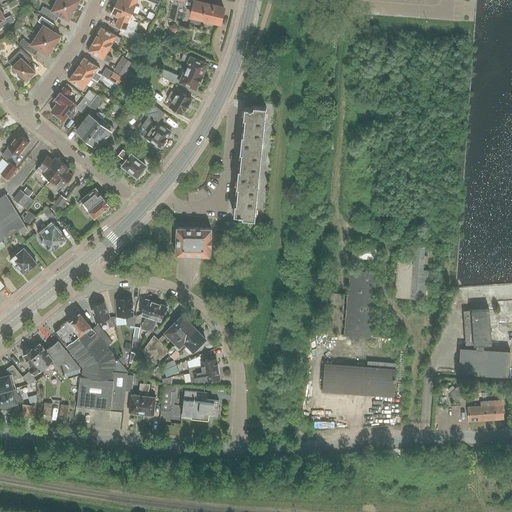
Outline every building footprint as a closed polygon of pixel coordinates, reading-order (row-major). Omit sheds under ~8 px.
[(57,0),(57,1),(74,10),(79,0),(57,0)] [(117,0),(115,5),(132,12),(137,0),(117,0)] [(191,17),(193,17),(191,22),(200,24),(201,19),(220,23),(224,8),(201,2),(201,0),(187,0),(187,1),(194,3),(191,17)] [(69,20),(74,10),(57,1),(51,11),(43,7),(40,12),(57,21),(60,15),(69,20)] [(130,19),(132,12),(115,5),(111,15),(119,18),(115,26),(122,28),(120,33),(127,37),(140,42),(143,36),(134,32),(138,22),(130,19)] [(0,28),(0,29),(14,21),(11,16),(5,19),(0,9),(0,28)] [(37,35),(54,46),(61,36),(52,30),(55,25),(42,16),(38,22),(44,25),(37,35)] [(175,24),(169,27),(173,32),(174,34),(178,32),(177,30),(178,29),(175,24)] [(122,39),(118,37),(101,28),(95,39),(110,48),(114,40),(120,43),(122,39)] [(48,56),(54,46),(37,35),(31,45),(22,39),(19,44),(22,47),(35,55),(39,50),(48,56)] [(106,55),(110,48),(95,39),(88,51),(109,63),(112,58),(106,55)] [(27,81),(36,72),(28,65),(32,60),(21,49),(8,62),(20,74),(17,76),(23,81),(25,79),(27,81)] [(185,69),(203,77),(205,72),(204,70),(207,64),(206,64),(205,62),(203,62),(202,62),(189,56),(190,54),(185,52),(181,59),(188,62),(185,69)] [(122,57),(113,70),(123,77),(132,63),(122,57)] [(77,69),(91,78),(96,71),(98,73),(100,69),(84,58),(77,69)] [(113,72),(106,68),(102,75),(109,79),(113,72)] [(86,86),(91,78),(77,69),(69,80),(85,91),(88,87),(86,86)] [(203,77),(185,69),(182,76),(178,75),(178,76),(168,71),(163,69),(160,76),(165,78),(174,84),(177,80),(178,81),(197,89),(199,83),(201,82),(203,77)] [(117,85),(122,77),(113,72),(109,79),(117,85)] [(133,77),(128,83),(138,91),(143,85),(133,77)] [(76,113),(75,110),(73,108),(77,104),(69,99),(71,97),(69,95),(71,92),(64,87),(53,101),(57,104),(51,111),(64,120),(67,116),(70,118),(72,117),(76,113)] [(97,95),(89,89),(84,96),(91,102),(97,95)] [(172,101),(169,107),(174,110),(175,110),(182,114),(183,113),(184,113),(192,99),(178,91),(176,94),(172,91),(167,99),(172,101)] [(103,99),(97,95),(89,107),(95,111),(103,99)] [(83,113),(91,103),(84,97),(76,108),(83,113)] [(166,142),(166,139),(171,132),(158,123),(164,113),(152,103),(144,114),(149,117),(138,133),(150,142),(152,141),(161,147),(162,145),(164,145),(166,142)] [(245,108),(241,143),(262,145),(266,107),(254,106),(253,108),(245,108)] [(131,116),(124,110),(116,120),(124,125),(131,116)] [(93,111),(89,115),(77,130),(88,138),(100,123),(103,119),(93,111)] [(88,138),(99,147),(111,131),(113,128),(103,119),(100,123),(88,138)] [(9,157),(13,151),(19,155),(29,142),(19,134),(9,146),(8,148),(4,154),(9,157)] [(241,143),(238,179),(259,181),(262,145),(241,143)] [(142,171),(146,166),(132,155),(131,156),(123,149),(115,160),(137,177),(138,175),(140,177),(143,173),(142,171)] [(50,179),(63,163),(55,157),(53,160),(47,156),(37,169),(50,179)] [(8,180),(18,169),(10,162),(1,174),(8,180)] [(67,171),(70,168),(63,163),(50,179),(63,189),(73,175),(67,171)] [(238,179),(234,215),(243,216),(243,218),(255,219),(259,181),(238,179)] [(95,217),(103,210),(104,211),(106,211),(108,209),(109,207),(108,206),(109,205),(96,188),(81,200),(86,206),(84,208),(87,212),(89,210),(95,217)] [(29,196),(20,190),(13,199),(22,206),(29,196)] [(0,240),(25,225),(6,194),(0,197),(0,240)] [(66,199),(60,194),(50,207),(56,212),(66,199)] [(47,207),(43,211),(50,220),(55,216),(47,207)] [(29,211),(23,219),(29,224),(35,216),(29,211)] [(43,238),(42,239),(51,251),(59,245),(61,245),(62,245),(66,242),(65,242),(66,240),(66,239),(61,233),(62,232),(57,226),(56,227),(52,222),(38,233),(43,238)] [(211,256),(211,228),(177,228),(176,255),(211,256)] [(377,247),(353,245),(351,258),(376,260),(377,247)] [(432,264),(433,247),(414,246),(413,259),(397,258),(394,296),(431,299),(433,270),(423,269),(424,264),(432,264)] [(35,264),(37,263),(24,248),(16,255),(16,254),(11,259),(15,264),(23,273),(29,269),(31,268),(33,268),(35,266),(35,264)] [(374,299),(376,272),(351,270),(349,294),(345,335),(371,337),(371,334),(376,335),(376,331),(371,331),(372,322),(377,322),(377,318),(372,318),(373,314),(378,315),(378,311),(373,311),(373,303),(378,303),(379,299),(374,299)] [(345,335),(349,294),(347,294),(330,292),(326,333),(345,335)] [(128,316),(127,325),(135,326),(136,316),(133,315),(133,311),(134,311),(133,304),(132,304),(132,297),(124,298),(124,299),(116,300),(118,317),(128,316)] [(147,330),(156,303),(146,300),(146,301),(144,300),(142,306),(144,307),(141,315),(146,316),(142,329),(147,330)] [(97,323),(108,319),(110,327),(116,326),(114,317),(110,318),(109,313),(108,312),(104,302),(91,307),(92,310),(93,314),(93,315),(94,315),(97,323)] [(147,330),(151,331),(153,331),(157,320),(161,321),(164,313),(166,314),(168,308),(166,307),(166,306),(156,303),(147,330)] [(460,348),(459,374),(509,377),(510,351),(489,349),(489,344),(492,344),(490,326),(489,311),(489,309),(464,311),(466,345),(474,344),(474,345),(476,345),(476,349),(460,348)] [(107,346),(93,329),(80,312),(55,332),(60,339),(59,340),(69,353),(70,351),(83,367),(82,377),(80,377),(77,406),(123,411),(127,371),(123,365),(118,359),(107,346)] [(174,345),(169,351),(154,335),(143,351),(156,364),(168,353),(170,356),(177,350),(197,330),(183,316),(165,332),(177,345),(176,347),(174,345)] [(93,329),(107,346),(112,342),(98,325),(93,329)] [(197,330),(177,350),(180,353),(185,347),(184,346),(186,344),(193,351),(206,339),(197,330)] [(52,359),(52,360),(64,374),(81,368),(58,340),(48,349),(46,351),(52,359)] [(46,351),(40,344),(33,350),(32,349),(24,356),(32,366),(30,367),(35,373),(52,360),(52,359),(46,351)] [(190,373),(218,369),(216,358),(215,357),(209,358),(209,359),(201,361),(202,366),(189,368),(190,373)] [(167,369),(176,365),(174,360),(165,364),(167,369)] [(394,396),(396,363),(368,361),(368,367),(325,364),(323,391),(394,396)] [(23,377),(13,365),(7,369),(9,375),(11,374),(13,380),(23,377)] [(179,372),(176,365),(167,369),(164,370),(166,377),(179,372)] [(213,380),(213,382),(219,381),(219,379),(220,379),(218,369),(190,373),(191,382),(204,380),(205,382),(213,380)] [(23,377),(29,384),(37,382),(29,372),(23,377)] [(0,392),(13,389),(11,381),(13,380),(11,374),(9,375),(0,377),(0,392)] [(134,376),(127,375),(126,391),(132,391),(134,376)] [(144,396),(145,384),(140,383),(139,395),(132,394),(131,395),(130,399),(131,400),(130,412),(142,413),(144,396)] [(144,396),(142,413),(154,415),(155,403),(156,402),(156,398),(155,398),(156,397),(148,396),(149,385),(145,384),(144,396)] [(176,393),(177,387),(164,385),(161,411),(169,412),(171,392),(176,393)] [(0,407),(1,408),(5,407),(4,406),(19,402),(18,396),(16,397),(13,389),(0,392),(0,407)] [(209,416),(217,417),(219,401),(207,399),(208,393),(185,390),(182,419),(208,421),(209,416)] [(469,421),(503,418),(502,401),(482,402),(482,406),(469,407),(469,421)] [(44,402),(43,415),(51,416),(52,403),(44,402)] [(61,404),(59,417),(67,418),(69,405),(61,404)] [(21,459),(21,452),(8,451),(7,457),(21,459)]
